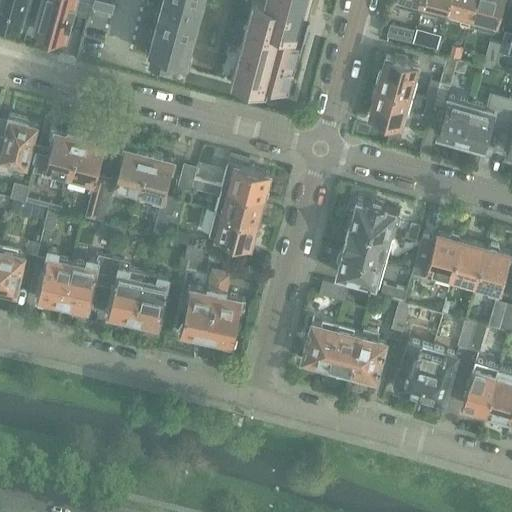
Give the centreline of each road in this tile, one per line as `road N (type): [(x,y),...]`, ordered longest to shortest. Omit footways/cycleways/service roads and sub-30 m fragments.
road 1 (residential): [(319,150),(0,64)]
road 2 (residential): [(511,474),(254,401)]
road 3 (residential): [(254,401),(0,339)]
road 4 (residential): [(254,401),(319,150)]
road 5 (residential): [(511,202),(319,150)]
road 6 (unclassified): [(319,150),(362,0)]
